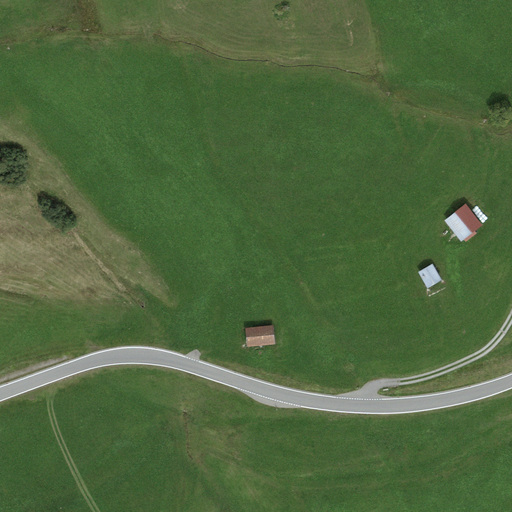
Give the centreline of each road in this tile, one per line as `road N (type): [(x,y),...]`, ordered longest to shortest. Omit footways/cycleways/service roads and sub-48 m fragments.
road 1 (tertiary): [(511,380),(412,404),(322,403),(126,354),(0,393)]
road 2 (track): [(511,314),(473,356),(368,387),(360,405)]
